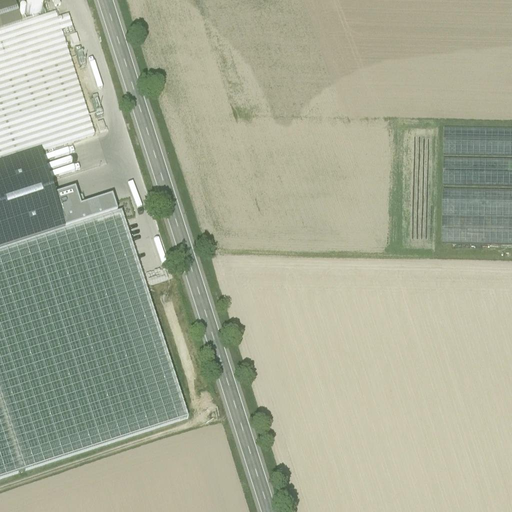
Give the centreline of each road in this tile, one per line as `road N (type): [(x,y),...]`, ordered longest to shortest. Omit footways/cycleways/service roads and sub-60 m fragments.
road 1 (secondary): [(103,0),(267,511)]
road 2 (track): [(201,420),(0,488)]
